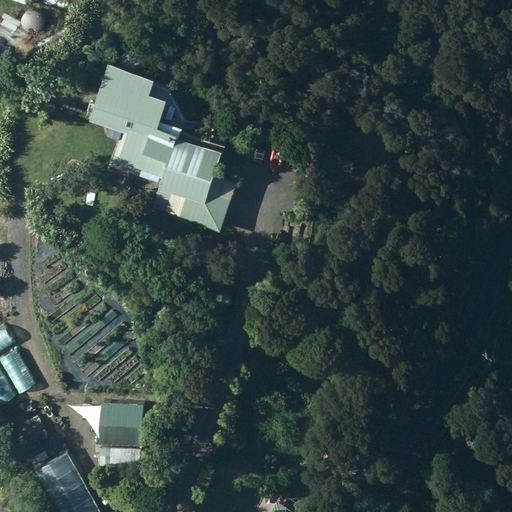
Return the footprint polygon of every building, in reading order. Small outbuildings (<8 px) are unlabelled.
[(98,119),(132,131),(136,117),(159,125),(169,100),(152,94),(156,83),(115,68),(98,119)] [(155,207),(223,232),(241,184),(219,175),(227,153),(181,136),(155,207)] [(90,255),(99,261),(104,253),(95,247),(101,239),(93,234),(86,245),(93,250),(90,255)] [(18,348),(0,356),(0,404),(37,386),(18,348)] [(147,402),(106,400),(104,442),(138,444),(138,452),(145,452),(147,402)] [(103,511),(69,449),(37,467),(61,511),(103,511)] [(299,511),(280,501),(273,511),(299,511)]
